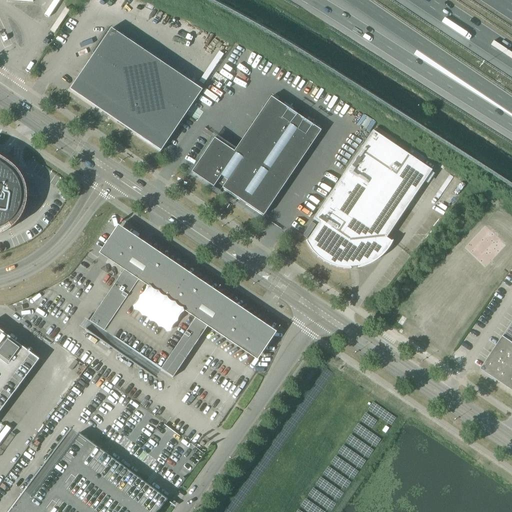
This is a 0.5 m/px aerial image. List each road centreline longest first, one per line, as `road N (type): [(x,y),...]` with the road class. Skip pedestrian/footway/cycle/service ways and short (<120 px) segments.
road 1 (tertiary): [(320,315),(112,174)]
road 2 (unclassified): [(320,315),(181,511)]
road 3 (motorway): [(311,0),(511,116)]
road 4 (tertiary): [(511,444),(320,315)]
road 5 (motorway): [(354,0),(511,105)]
road 6 (secondary): [(112,174),(53,255),(0,283)]
road 7 (tertiary): [(0,99),(112,174)]
